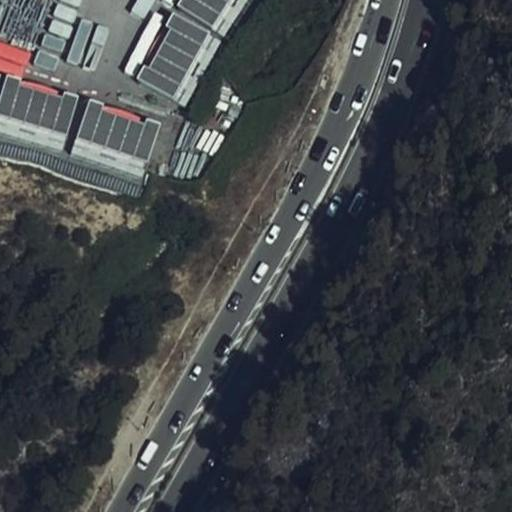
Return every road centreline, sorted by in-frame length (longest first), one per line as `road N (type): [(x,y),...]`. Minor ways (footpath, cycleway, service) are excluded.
road 1 (primary): [(384,0),(346,111),(119,511)]
road 2 (primary): [(173,511),(366,162),(425,0)]
